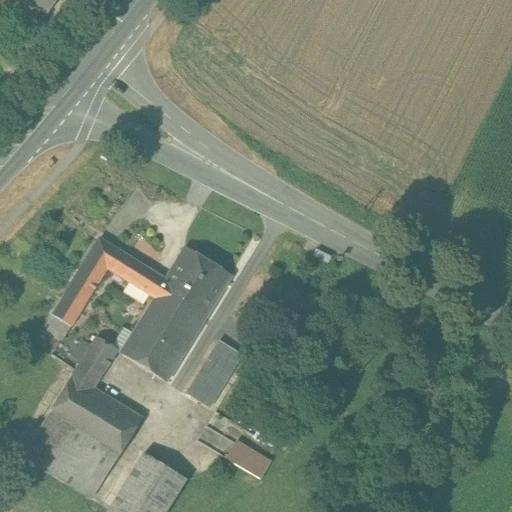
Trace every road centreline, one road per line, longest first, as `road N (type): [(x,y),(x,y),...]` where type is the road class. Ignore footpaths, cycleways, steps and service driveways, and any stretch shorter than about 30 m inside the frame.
road 1 (secondary): [(89,73),(199,160),(511,319)]
road 2 (primary): [(89,73),(0,170)]
